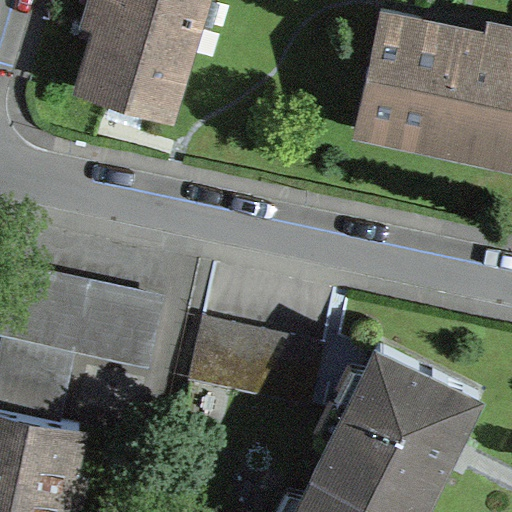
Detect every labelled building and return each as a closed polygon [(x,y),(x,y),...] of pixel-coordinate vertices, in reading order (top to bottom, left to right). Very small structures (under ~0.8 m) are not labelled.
[(118,0),(112,22),(99,18),(79,84),(169,111),(191,38),(180,29),(188,0),(118,0)] [(511,47),(420,28),(423,15),(381,6),(356,122),(357,122),(511,155),(511,47)] [(0,359),(0,511),(59,511),(79,420),(55,415),(71,341),(147,358),(161,293),(16,262),(2,326),(7,327),(0,359)] [(202,312),(188,374),(311,400),(324,338),(202,312)] [(478,388),(377,338),(316,463),(416,511),(422,500),(432,480),(436,482),(461,432),(456,430),(475,392),(476,393),(478,388)] [(292,511),(415,511),(416,511),(316,463),(308,480),(292,511)]
